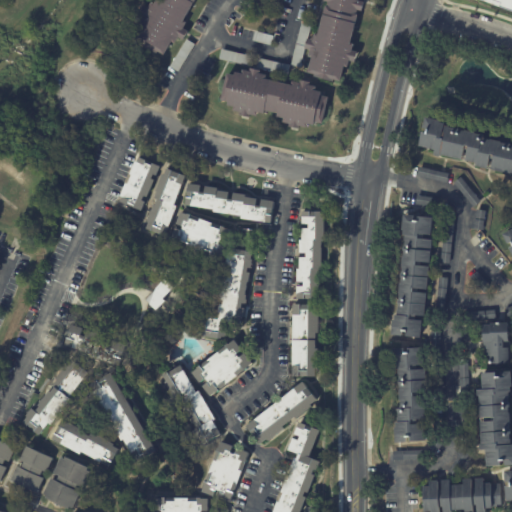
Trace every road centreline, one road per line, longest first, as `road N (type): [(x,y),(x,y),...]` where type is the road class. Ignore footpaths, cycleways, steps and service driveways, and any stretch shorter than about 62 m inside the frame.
road 1 (residential): [(87,91),(203,142),(370,179)]
road 2 (tertiary): [(355,511),(362,252)]
road 3 (tertiary): [(370,179),(385,159),(427,0)]
road 4 (tertiary): [(402,5),(365,155),(370,179)]
